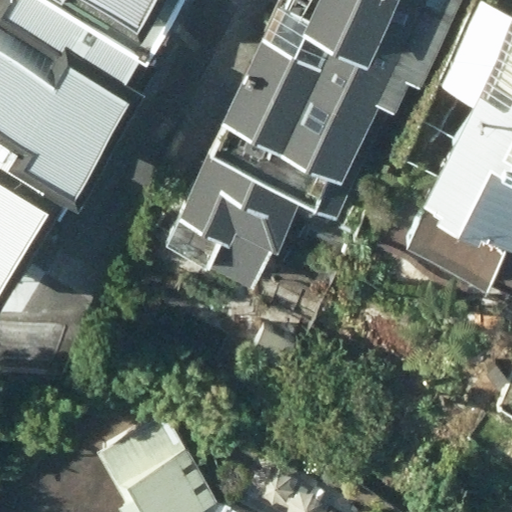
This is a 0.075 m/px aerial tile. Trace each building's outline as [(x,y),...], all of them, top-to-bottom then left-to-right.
[(107,54),(123,30),(76,0),(0,0),(0,152),(27,170),(32,161),(52,175),(123,65),(107,54)] [(76,0),(123,30),(128,33),(149,0),(76,0)] [(454,0),(321,0),(304,29),(285,18),(277,33),(236,97),(221,126),(205,118),(167,184),(234,224),(223,243),(273,274),(312,209),(326,218),(454,0)] [(511,10),(501,4),(398,178),(415,189),(410,198),(452,222),(460,209),(493,229),(511,197),(511,10)] [(27,170),(0,152),(0,251),(46,181),(27,170)] [(132,511),(250,511),(209,490),(162,405),(92,436),(132,511)]
